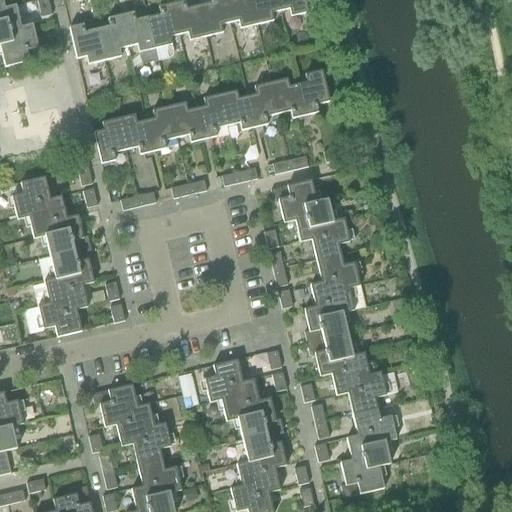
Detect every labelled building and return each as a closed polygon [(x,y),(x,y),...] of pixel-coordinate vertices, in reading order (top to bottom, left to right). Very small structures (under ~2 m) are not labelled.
[(51,17),(46,0),(36,2),(40,19),(51,17)] [(208,0),(210,5),(197,8),(205,39),(221,35),(219,27),(228,25),(222,0),(208,0)] [(222,0),(228,25),(237,22),(239,31),(255,27),(249,0),(222,0)] [(249,0),(255,27),(271,23),(269,15),(279,13),(275,0),(249,0)] [(275,0),(279,13),(288,11),(290,19),(307,15),(303,0),(275,0)] [(183,3),(170,6),(177,37),(186,34),(188,42),(205,39),(197,8),(184,11),(183,3)] [(159,17),(147,20),(154,51),(157,63),(167,60),(170,59),(172,56),(172,53),(170,47),(168,39),(177,37),(170,6),(157,9),(159,17)] [(0,46),(11,44),(8,32),(20,30),(14,8),(3,10),(0,11),(0,46)] [(132,15),(120,18),(127,49),(136,47),(137,55),(154,51),(147,20),(134,23),(132,15)] [(108,29),(96,32),(103,62),(119,59),(117,51),(127,49),(120,18),(107,21),(108,29)] [(0,54),(3,68),(4,69),(44,60),(41,47),(36,49),(31,27),(20,30),(8,32),(11,44),(0,46),(0,54)] [(81,27),(68,30),(75,61),(85,59),(87,66),(103,62),(96,32),(83,35),(81,27)] [(306,85),(296,87),(304,118),(316,115),(315,107),(328,104),(320,73),(304,77),(306,85)] [(285,81),(269,85),(277,116),(289,113),(291,121),(304,118),(296,87),(287,89),(285,81)] [(255,97),(246,99),(253,130),(266,127),(264,119),(277,116),(269,85),(253,89),(255,97)] [(235,93),(218,97),(226,128),(239,125),(240,133),(253,130),(246,99),(236,101),(235,93)] [(204,109),(195,111),(202,141),(215,138),(213,131),(226,128),(218,97),(202,101),(204,109)] [(184,105),(168,109),(175,140),(188,137),(189,144),(202,141),(195,111),(186,113),(184,105)] [(153,121),(144,123),(151,153),(164,150),(162,143),(175,140),(168,109),(151,113),(153,121)] [(133,117),(117,120),(124,152),(137,149),(139,156),(151,153),(144,123),(135,125),(133,117)] [(100,166),(114,163),(112,155),(124,152),(117,120),(100,124),(102,132),(92,135),(100,166)] [(324,165),(341,161),(339,150),(322,154),(324,165)] [(288,162),(290,173),(307,169),(304,158),(288,162)] [(271,166),(273,177),(290,173),(288,162),(271,166)] [(91,186),(87,169),(76,172),(80,188),(91,186)] [(237,174),(239,185),(256,181),(254,170),(237,174)] [(239,185),(237,174),(220,178),(223,189),(239,185)] [(22,196),(11,199),(16,222),(27,219),(39,217),(37,204),(49,201),(43,179),(19,185),(22,196)] [(186,186),(189,197),(205,193),(203,182),(186,186)] [(315,204),(310,182),(269,192),(272,205),(277,204),(282,226),(294,223),(306,220),(303,207),(315,204)] [(189,197),(186,186),(169,190),(172,201),(189,197)] [(96,208),(92,191),(81,194),(85,211),(96,208)] [(135,198),(138,209),(155,205),(152,194),(135,198)] [(119,202),(119,203),(121,213),(138,209),(135,198),(119,202)] [(33,242),(44,239),(56,236),(53,223),(65,221),(60,199),(49,201),(37,204),(39,217),(27,219),(33,242)] [(299,245),(311,242),(323,239),(319,226),(331,224),(326,202),(315,204),(303,207),(306,220),(294,223),(299,245)] [(44,239),(49,260),(89,250),(86,239),(81,240),(76,218),(65,221),(53,223),(56,236),(44,239)] [(311,242),(316,263),(339,258),(337,246),(348,244),(342,221),(331,224),(319,226),(323,239),(311,242)] [(266,252),(277,249),(273,232),(262,235),(266,252)] [(49,260),(54,282),(66,279),(69,290),(81,287),(92,285),(87,263),(92,262),(89,250),(49,260)] [(271,273),(282,270),(278,254),(267,257),(271,273)] [(316,263),(321,284),(333,282),(335,293),(347,290),(358,288),(353,265),(342,267),(339,258),(316,263)] [(282,270),(271,273),(275,290),(286,287),(282,270)] [(43,285),(31,288),(36,309),(60,303),(63,314),(75,312),(86,309),(81,287),(69,290),(66,279),(54,282),(43,284),(43,285)] [(321,284),(309,287),(315,309),(326,306),(329,318),(341,315),(350,313),(352,312),(364,310),(358,288),(347,290),(335,293),(333,282),(321,284)] [(118,301),(114,284),(103,287),(107,304),(118,301)] [(301,291),(292,293),(294,301),(303,299),(301,291)] [(281,312),(291,309),(287,292),(277,295),(281,312)] [(36,309),(23,312),(28,335),(42,331),(46,330),(53,329),(56,340),(80,334),(80,333),(75,312),(63,314),(60,303),(36,309)] [(108,309),(113,326),(124,323),(119,306),(108,309)] [(303,335),(306,346),(346,337),(341,315),(329,318),(326,306),(315,309),(303,312),(308,333),(303,335)] [(319,378),(330,376),(342,373),(339,360),(351,358),(346,337),(306,346),(309,358),(314,357),(319,378)] [(280,370),(276,353),(265,355),(269,372),(280,370)] [(336,397),(347,395),(359,392),(356,380),(367,377),(362,355),(351,358),(339,360),(342,373),(330,376),(336,397)] [(241,384),(236,363),(236,362),(211,368),(214,379),(203,381),(208,405),(220,402),(232,399),(229,387),(241,384)] [(285,391),(281,374),(270,377),(274,394),(285,391)] [(359,392),(347,395),(352,416),(375,411),(373,400),(381,398),(396,394),(392,375),(379,378),(378,374),(367,377),(356,380),(359,392)] [(190,379),(178,382),(182,400),(184,411),(197,408),(194,397),(190,379)] [(225,424),(237,421),(249,418),(246,406),(258,403),(252,381),(241,384),(229,387),(232,399),(220,402),(225,424)] [(303,405),(314,403),(310,386),(299,388),(303,405)] [(90,396),(93,409),(98,408),(103,430),(115,427),(127,424),(124,412),(136,409),(131,387),(90,396)] [(0,431),(10,429),(22,426),(20,421),(16,403),(5,405),(2,394),(0,394),(0,431)] [(237,421),(242,442),(282,433),(279,421),(274,422),(269,401),(258,403),(246,406),(249,418),(237,421)] [(115,427),(120,449),(132,446),(143,444),(140,431),(152,428),(147,406),(136,409),(124,412),(127,424),(115,427)] [(313,425),(324,423),(320,406),(309,409),(313,425)] [(352,416),(357,438),(369,435),(372,447),(383,444),(394,441),(389,419),(378,421),(375,411),(352,416)] [(324,423),(313,425),(317,442),(328,439),(324,423)] [(132,446),(137,468),(160,462),(158,451),(169,448),(163,425),(152,428),(140,431),(143,444),(132,446)] [(15,450),(10,429),(0,431),(0,453),(4,453),(15,450)] [(242,442),(247,464),(259,461),(261,473),(273,470),(284,468),(279,446),(284,444),(282,433),(242,442)] [(345,441),(351,462),(362,460),(365,471),(377,469),(388,466),(383,444),(372,447),(369,435),(357,438),(345,441)] [(91,456),(102,453),(98,436),(87,439),(91,456)] [(71,439),(63,441),(65,447),(73,445),(71,439)] [(317,465),(328,462),(324,445),(313,448),(317,465)] [(0,477),(9,475),(4,453),(0,453),(0,477)] [(101,475),(112,473),(108,456),(97,459),(101,475)] [(362,460),(351,462),(339,465),(345,487),(340,488),(342,500),(382,491),(377,469),(365,471),(362,460)] [(235,467),(240,488),(252,486),(255,498),(267,495),(278,492),(273,470),(261,473),(259,461),(247,464),(235,467)] [(137,468),(142,489),(154,486),(156,498),(168,495),(179,492),(174,469),(163,472),(160,462),(137,468)] [(308,485),(304,468),(293,471),(297,488),(308,485)] [(112,473),(101,475),(105,492),(116,489),(112,473)] [(42,481),(25,485),(27,496),(44,492),(42,481)] [(130,491),(135,511),(141,511),(147,511),(172,511),(168,495),(156,498),(154,486),(142,489),(130,491)] [(252,486),(240,488),(229,491),(234,511),(243,511),(246,511),(270,511),(267,495),(255,498),(252,486)] [(74,497),(52,503),(54,511),(90,511),(85,488),(72,491),(74,497)] [(194,490),(183,492),(185,503),(196,500),(194,490)] [(313,507),(309,490),(298,492),(302,509),(313,507)] [(7,507),(24,503),(21,492),(5,496),(7,507)] [(104,511),(115,511),(112,496),(101,498),(104,511)]
